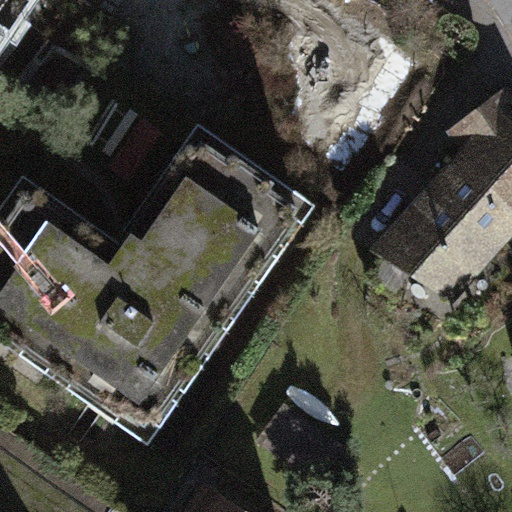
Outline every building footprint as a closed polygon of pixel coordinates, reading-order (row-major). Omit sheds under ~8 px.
[(0,0),(0,14),(9,0),(0,0)] [(461,147),(368,248),(453,302),(511,234),(511,93),(505,84),(446,131),(461,147)] [(27,164),(0,202),(0,339),(151,443),(316,205),(204,128),(130,235),(27,164)] [(340,440),(286,402),(258,441),(312,479),(340,440)] [(0,511),(118,511),(122,506),(0,422),(0,511)] [(261,511),(209,476),(184,511),(261,511)]
